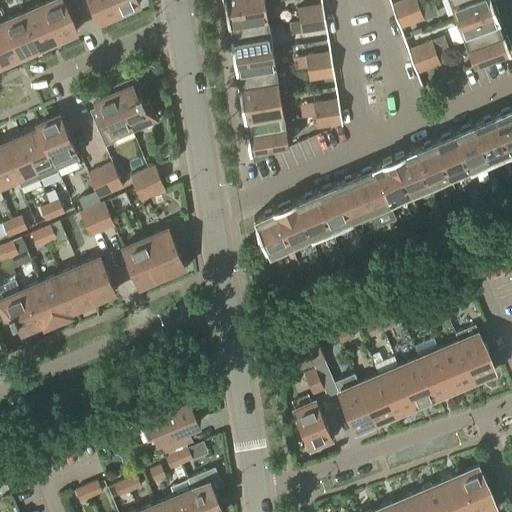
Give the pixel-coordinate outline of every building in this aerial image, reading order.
[(62,0),(49,0),(41,4),(57,40),(76,31),(62,0)] [(113,0),(88,0),(98,21),(119,12),(113,0)] [(113,0),(119,12),(123,11),(123,12),(131,8),(131,7),(139,3),(137,0),(113,0)] [(416,0),(399,0),(391,3),(395,15),(419,6),(416,0)] [(449,0),(450,3),(456,18),(494,4),(492,0),(449,0)] [(264,1),(223,8),(225,20),(228,19),(229,24),(230,24),(231,31),(267,25),(266,17),(264,1)] [(321,3),(296,7),(298,20),(323,15),(321,3)] [(41,4),(22,12),(38,48),(57,40),(41,4)] [(494,4),(456,18),(461,34),(462,34),(464,41),(499,28),(496,21),(498,20),(496,16),(498,15),(494,4)] [(419,6),(395,15),(399,27),(423,18),(419,6)] [(22,12),(4,20),(19,56),(38,48),(22,12)] [(323,15),(298,20),(300,32),(325,28),(323,15)] [(4,20),(0,21),(0,62),(1,64),(19,56),(4,20)] [(232,44),(229,44),(231,55),(271,48),(269,32),(268,32),(267,25),(231,31),(232,39),(231,39),(232,44)] [(499,28),(464,41),(467,48),(472,64),(509,50),(508,48),(510,47),(506,35),(504,36),(503,34),(502,35),(499,28)] [(431,40),(407,48),(412,60),(435,51),(431,40)] [(271,48),(231,55),(233,67),(236,67),(236,72),(238,71),(239,78),(275,72),(274,65),(271,48)] [(329,51),(304,55),(306,67),(331,63),(329,51)] [(435,51),(412,60),(416,72),(440,63),(435,51)] [(331,63),(306,67),(308,79),(333,75),(331,63)] [(240,91),(237,91),(239,102),(279,96),(276,79),(275,72),(239,78),(240,86),(239,86),(240,91)] [(125,80),(112,85),(114,91),(130,127),(155,116),(147,97),(146,98),(147,99),(143,100),(140,92),(136,94),(132,83),(127,85),(125,80)] [(130,127),(114,91),(93,100),(96,106),(89,109),(104,145),(114,141),(111,134),(130,127)] [(279,96),(239,102),(241,115),(243,114),(244,119),(246,119),(247,126),(283,119),(281,112),(282,112),(279,96)] [(337,98),(312,102),(314,114),(339,110),(337,98)] [(511,105),(492,114),(510,155),(511,154),(511,105)] [(339,110),(314,114),(316,128),(341,124),(339,110)] [(59,113),(36,122),(38,127),(39,127),(57,169),(78,159),(59,113)] [(492,114),(472,123),(490,164),(510,155),(492,114)] [(247,136),(244,136),(246,148),(249,148),(249,150),(250,150),(253,161),(266,156),(264,148),(287,144),(284,127),(283,119),(247,126),(248,133),(247,134),(247,136)] [(472,123),(452,131),(470,172),(490,164),(472,123)] [(38,127),(20,135),(39,178),(58,171),(57,169),(39,127),(38,127)] [(452,131),(433,139),(450,181),(470,172),(452,131)] [(39,178),(20,135),(1,143),(16,177),(20,187),(39,178)] [(414,147),(413,147),(430,189),(450,181),(433,139),(414,147)] [(1,143),(0,143),(0,184),(16,177),(1,143)] [(413,147),(393,156),(410,198),(430,189),(413,147)] [(393,156),(373,164),(391,206),(410,198),(393,156)] [(87,162),(68,168),(71,177),(90,170),(87,162)] [(112,162),(99,167),(110,191),(122,186),(112,162)] [(154,164),(129,175),(135,187),(159,177),(154,164)] [(391,206),(373,164),(372,165),(353,173),(371,215),(375,224),(395,215),(391,206)] [(99,167),(87,172),(98,197),(110,191),(99,167)] [(353,173),(333,182),(351,223),(371,215),(353,173)] [(159,177),(135,187),(140,199),(164,189),(159,177)] [(333,182),(313,190),(331,232),(351,223),(333,182)] [(295,198),(293,198),(311,240),(331,232),(313,190),(295,198)] [(58,198),(49,202),(54,215),(64,211),(58,198)] [(293,198),(274,207),(291,249),(311,240),(293,198)] [(103,200),(91,205),(102,230),(114,225),(103,200)] [(49,202),(39,206),(45,219),(54,215),(49,202)] [(91,205),(79,211),(89,235),(102,230),(91,205)] [(273,208),(253,216),(256,223),(254,224),(259,249),(266,246),(269,253),(272,252),(273,256),(291,249),(274,207),(273,207),(273,208)] [(21,214),(11,218),(17,231),(26,227),(21,214)] [(11,218),(2,222),(7,235),(17,231),(11,218)] [(49,223),(40,227),(45,240),(55,236),(49,223)] [(40,227),(31,231),(36,245),(45,240),(40,227)] [(167,227),(144,236),(161,275),(184,266),(167,227)] [(144,236),(122,246),(138,285),(161,275),(144,236)] [(12,239),(2,244),(8,257),(17,252),(12,239)] [(100,255),(78,265),(93,301),(115,291),(100,255)] [(78,265),(59,273),(74,309),(93,301),(78,265)] [(59,273),(40,281),(57,320),(70,314),(69,311),(74,309),(59,273)] [(40,281),(21,288),(37,324),(42,322),(44,325),(57,320),(40,281)] [(450,287),(437,293),(442,304),(455,299),(450,287)] [(21,288),(0,297),(0,307),(4,317),(5,317),(5,316),(8,314),(12,323),(16,321),(20,331),(37,324),(21,288)] [(430,296),(417,301),(422,313),(435,307),(430,296)] [(417,301),(378,318),(383,330),(422,313),(417,301)] [(378,318),(365,324),(370,335),(383,330),(378,318)] [(474,324),(454,332),(457,339),(474,379),(494,370),(486,352),(486,351),(488,350),(484,341),(482,341),(477,330),(474,324)] [(349,325),(336,330),(341,341),(354,336),(349,325)] [(316,338),(304,343),(314,365),(325,361),(316,338)] [(457,339),(437,348),(454,387),(474,379),(457,339)] [(414,348),(417,356),(434,396),(454,387),(437,348),(434,340),(414,348)] [(305,346),(277,358),(277,359),(279,358),(285,372),(283,373),(311,361),(309,361),(304,348),(305,347),(305,346)] [(417,356),(397,364),(414,404),(434,396),(417,356)] [(397,364),(377,373),(394,413),(414,404),(397,364)] [(314,366),(303,371),(312,393),(324,388),(314,366)] [(377,373),(358,381),(374,421),(394,413),(377,373)] [(358,381),(337,390),(342,401),(340,402),(344,411),(346,410),(354,430),(374,421),(358,381)] [(315,398),(292,408),(297,419),(295,420),(301,435),(304,434),(309,446),(312,444),(314,448),(329,442),(327,438),(331,436),(315,398)] [(147,416),(139,420),(148,440),(156,437),(157,441),(160,439),(165,450),(167,449),(185,442),(191,439),(186,429),(198,424),(188,399),(147,416)] [(98,431),(88,435),(90,439),(93,445),(94,448),(103,444),(98,431)] [(187,446),(176,451),(181,462),(192,457),(187,446)] [(176,451),(165,455),(169,467),(181,462),(176,451)] [(149,468),(154,479),(165,474),(160,463),(149,468)] [(214,465),(186,477),(190,487),(191,487),(201,511),(221,511),(223,511),(210,481),(219,477),(214,465)] [(486,484),(486,483),(478,465),(457,473),(473,511),(492,511),(497,510),(490,494),(492,493),(488,484),(486,484)] [(136,473),(114,483),(118,494),(141,485),(136,473)] [(442,480),(438,482),(450,511),(473,511),(457,473),(450,476),(450,475),(441,478),(442,480)] [(97,479),(74,488),(79,499),(101,490),(97,479)] [(422,488),(418,490),(427,511),(450,511),(438,482),(431,485),(430,483),(421,487),(422,488)] [(201,511),(191,487),(190,487),(173,494),(180,511),(201,511)] [(427,511),(418,490),(398,499),(403,511),(427,511)] [(180,511),(173,494),(156,502),(159,511),(180,511)] [(403,511),(398,499),(378,507),(380,511),(403,511)] [(159,511),(156,502),(138,509),(139,511),(159,511)]
